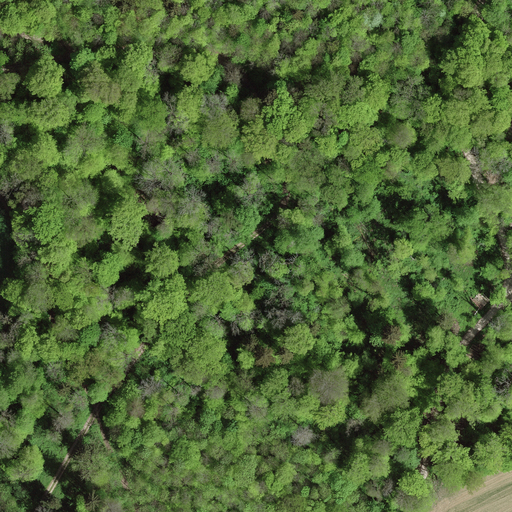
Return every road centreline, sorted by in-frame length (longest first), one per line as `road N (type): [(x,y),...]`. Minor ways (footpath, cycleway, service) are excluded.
road 1 (track): [(36,511),(149,340),(211,264),(290,197),(292,156),(238,51),(0,22)]
road 2 (track): [(412,511),(438,401),(467,339),(507,287),(509,250),(456,140),(446,98),(454,45),(478,0)]
